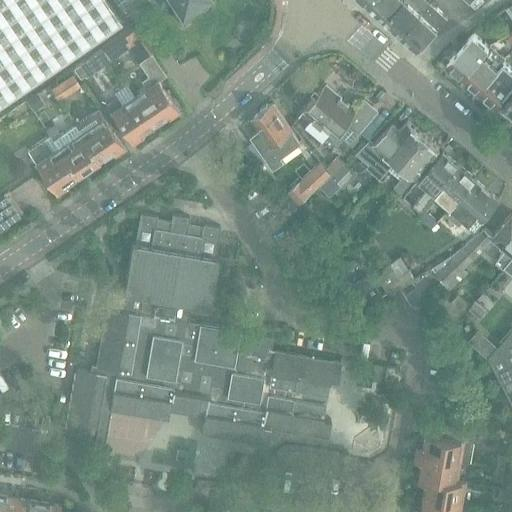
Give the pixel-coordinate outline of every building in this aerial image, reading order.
[(0,0),(0,103),(121,23),(104,0),(0,0)] [(204,7),(206,4),(206,0),(205,0),(156,0),(160,5),(166,0),(171,0),(180,14),(194,5),(195,7),(198,9),(202,8),(204,7)] [(372,0),(366,7),(383,22),(402,0),(372,0)] [(402,0),(383,22),(399,37),(430,3),(426,0),(402,0)] [(472,0),(469,3),(475,9),(483,0),(472,0)] [(447,19),(430,3),(399,37),(417,53),(447,19)] [(109,56),(132,47),(136,58),(148,53),(139,28),(104,42),(109,56)] [(447,66),(463,79),(475,64),(488,49),(472,35),(447,66)] [(489,49),(488,49),(475,64),(463,79),(479,93),(490,78),(492,80),(497,74),(494,71),(502,61),(506,58),(492,46),(489,49)] [(102,48),(91,56),(96,62),(103,64),(110,59),(102,48)] [(134,96),(133,96),(152,124),(165,116),(167,120),(178,112),(158,82),(166,76),(151,55),(139,64),(147,76),(140,81),(145,88),(134,96)] [(84,59),(72,68),(79,77),(91,69),(84,59)] [(511,86),(511,69),(502,61),(494,71),(497,74),(492,80),(490,78),(479,93),(495,106),(511,86)] [(58,100),(80,85),(78,81),(73,74),(51,89),(58,100)] [(117,97),(106,104),(132,143),(143,136),(140,132),(152,124),(133,96),(134,96),(126,84),(114,92),(117,97)] [(321,143),(329,133),(334,137),(336,134),(349,145),(377,111),(363,99),(355,109),(325,85),(302,112),(312,119),(304,129),(321,143)] [(36,92),(26,99),(33,109),(43,102),(36,92)] [(511,95),(502,108),(511,115),(511,95)] [(249,138),(260,152),(272,170),(283,162),(280,158),(300,143),(272,103),(269,105),(265,104),(258,109),(258,113),(250,118),(259,131),(249,138)] [(86,118),(75,126),(97,159),(109,151),(112,155),(123,148),(97,110),(86,118)] [(379,178),(387,169),(419,133),(407,122),(400,130),(392,124),(375,144),(369,139),(356,153),(369,165),(367,168),(379,178)] [(53,124),(45,129),(49,136),(75,174),(97,159),(75,126),(73,124),(60,133),(53,124)] [(439,150),(419,133),(387,169),(400,180),(393,188),(400,194),(439,150)] [(38,144),(26,152),(29,156),(33,162),(32,163),(34,167),(36,166),(54,193),(55,195),(58,193),(65,188),(62,183),(75,174),(49,136),(38,144)] [(422,208),(433,195),(458,166),(442,153),(418,181),(427,189),(412,206),(419,212),(422,208)] [(336,157),(326,169),(331,174),(343,161),(337,156),(336,157)] [(320,162),(287,192),(298,204),(331,175),(320,162)] [(433,195),(448,208),(473,179),(458,166),(433,195)] [(324,181),(319,185),(322,188),(329,196),(338,188),(341,185),(333,176),(331,174),(324,181)] [(498,200),(473,179),(448,208),(444,213),(467,232),(472,226),(474,228),(498,200)] [(9,192),(0,197),(0,231),(24,215),(9,192)] [(419,212),(416,215),(431,228),(437,221),(422,208),(419,212)] [(494,261),(501,268),(511,254),(511,213),(511,212),(490,236),(500,244),(497,247),(502,251),(494,261)] [(64,435),(63,436),(83,439),(104,443),(110,410),(166,420),(168,411),(202,417),(199,434),(266,445),(269,429),(293,433),(316,437),(328,439),(331,419),(323,417),(330,379),(338,380),(341,364),(307,358),(273,352),(269,351),(272,337),(239,332),(239,331),(187,322),(190,306),(200,307),(209,309),(218,258),(216,258),(221,230),(221,228),(205,225),(204,228),(188,226),(190,217),(173,214),(171,222),(156,220),(157,216),(139,213),(134,243),(131,243),(126,268),(122,293),(108,290),(105,310),(96,366),(95,373),(75,369),(64,435)] [(492,238),(490,236),(483,229),(460,247),(450,254),(424,272),(432,283),(439,278),(448,291),(466,272),(462,268),(492,238)] [(511,254),(501,268),(508,273),(511,268),(511,254)] [(349,271),(358,265),(354,259),(345,265),(349,271)] [(389,297),(415,280),(409,272),(399,278),(390,264),(375,274),(389,297)] [(361,312),(383,298),(368,275),(346,290),(361,312)] [(475,300),(468,307),(479,317),(486,310),(475,300)] [(451,301),(443,310),(456,321),(463,312),(451,301)] [(511,329),(492,352),(487,357),(502,385),(505,383),(511,379),(511,329)] [(392,373),(358,367),(355,386),(388,392),(392,373)] [(413,445),(411,453),(459,461),(459,460),(468,461),(473,429),(431,422),(429,435),(423,434),(421,446),(413,445)] [(418,462),(416,474),(455,480),(459,461),(411,453),(410,461),(418,462)] [(494,454),(492,467),(501,469),(504,455),(494,454)] [(499,480),(501,469),(492,467),(490,478),(499,480)] [(422,483),(420,495),(460,502),(463,482),(455,480),(416,474),(415,482),(422,483)] [(504,502),(506,490),(498,488),(495,500),(504,502)] [(0,511),(14,511),(17,498),(0,494),(0,511)] [(411,505),(409,511),(457,511),(460,502),(420,495),(418,506),(411,505)] [(14,511),(36,511),(39,501),(17,498),(14,511)] [(59,511),(60,505),(39,501),(36,511),(59,511)]
